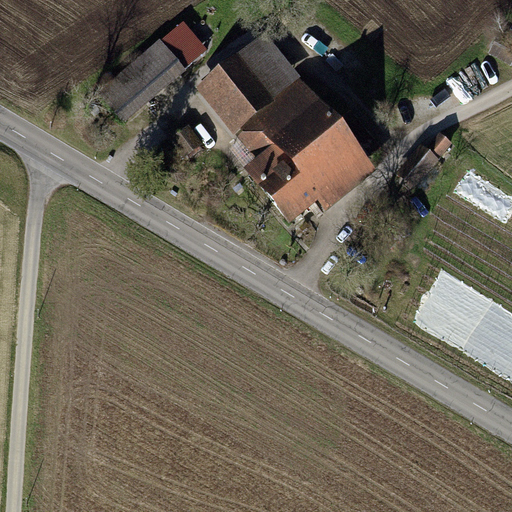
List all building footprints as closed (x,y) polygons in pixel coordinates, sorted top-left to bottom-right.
[(511,43),(502,38),(493,54),(511,64),(511,63),(511,43)] [(264,44),(204,93),(236,131),(242,127),(268,159),(251,174),(291,223),(362,165),(264,44)] [(160,50),(126,79),(144,101),(179,72),(160,50)] [(126,79),(103,98),(123,122),(146,103),(144,101),(126,79)] [(188,133),(176,142),(186,155),(198,146),(188,133)] [(442,139),(427,154),(436,162),(450,146),(442,139)] [(424,151),(403,175),(415,186),(436,162),(427,154),(424,151)]
